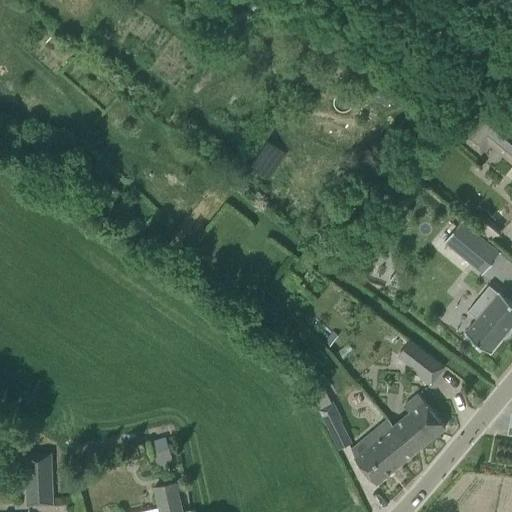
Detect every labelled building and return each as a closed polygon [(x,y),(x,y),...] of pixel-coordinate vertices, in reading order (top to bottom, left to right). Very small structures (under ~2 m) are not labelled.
[(496,149),(510,131),(485,111),(463,138),(480,152),(488,143),(496,149)] [(500,253),(461,221),(444,241),(483,273),(500,253)] [(511,324),(511,302),(499,291),(498,292),(489,285),(467,311),(477,318),(465,332),(489,352),(511,324)] [(428,354),(413,373),(429,386),(444,367),(428,354)] [(409,414),(393,427),(405,441),(391,452),(401,463),(443,429),(417,396),(403,407),(409,414)] [(319,409),(338,449),(350,443),(339,422),(341,421),(332,403),(319,409)] [(376,484),(401,463),(391,452),(405,441),(393,427),(388,419),(368,435),(373,442),(355,457),(363,468),(376,484)] [(51,502),(49,452),(26,453),(28,503),(51,502)] [(159,511),(177,511),(183,510),(176,481),(154,486),(159,511)]
